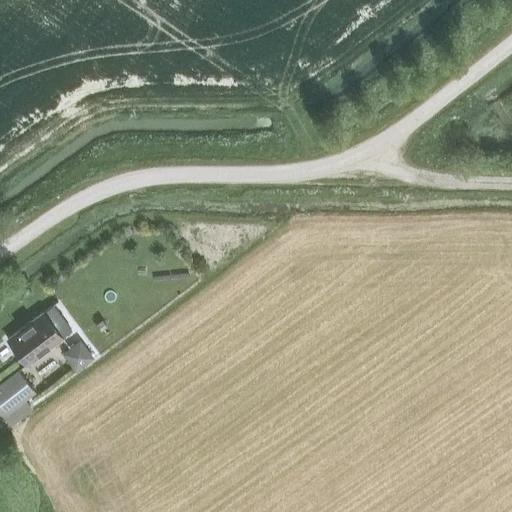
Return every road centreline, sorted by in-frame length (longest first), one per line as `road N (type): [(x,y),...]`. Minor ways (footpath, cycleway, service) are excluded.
road 1 (unclassified): [(0,256),(75,203),(136,180),(341,163),(402,130),(511,44)]
road 2 (track): [(372,149),(386,165),(418,178),(511,183)]
